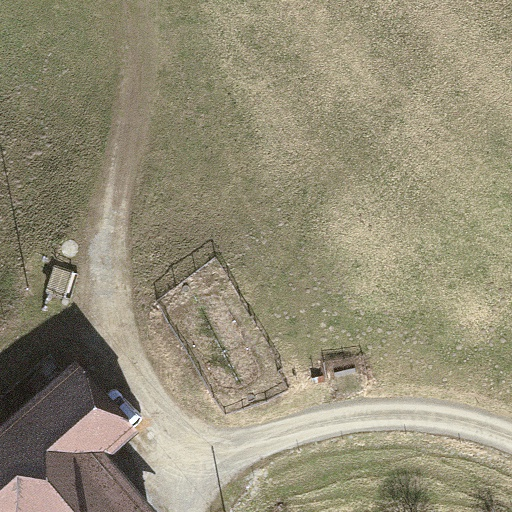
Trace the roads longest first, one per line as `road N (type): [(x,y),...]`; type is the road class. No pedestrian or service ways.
road 1 (track): [(217,469),(143,388),(115,311),(115,222),(143,52)]
road 2 (track): [(511,436),(415,414),(317,424),(217,469),(203,511)]
